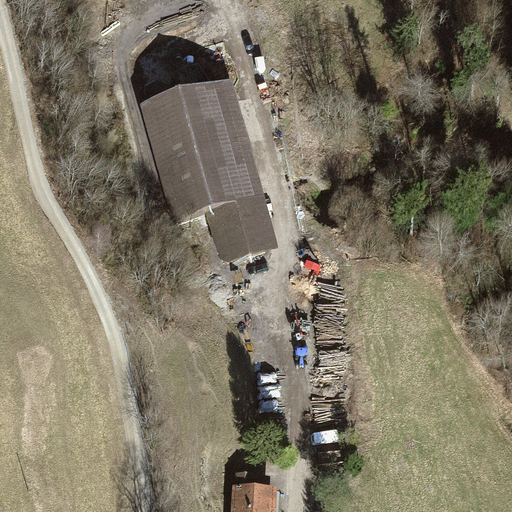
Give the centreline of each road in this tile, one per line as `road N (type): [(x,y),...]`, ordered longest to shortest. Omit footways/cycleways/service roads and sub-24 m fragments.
road 1 (residential): [(222,0),(267,124),(298,275),(308,376),(302,511)]
road 2 (residential): [(0,14),(37,178),(108,313),(142,511)]
